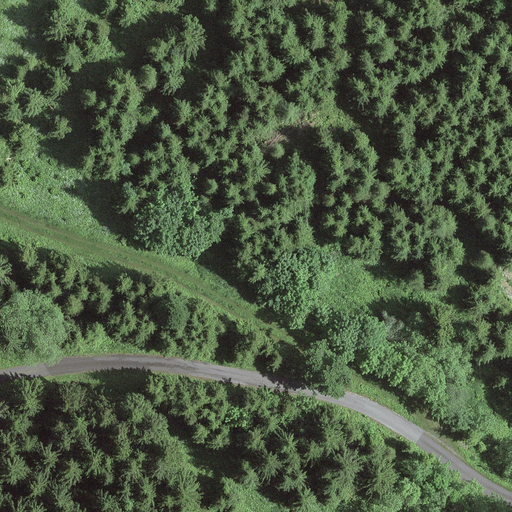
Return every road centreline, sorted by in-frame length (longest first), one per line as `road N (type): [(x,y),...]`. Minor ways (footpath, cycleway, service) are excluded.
road 1 (unclassified): [(511,493),(370,405),(299,387),(123,362),(0,379)]
road 2 (track): [(0,207),(159,268),(409,403),(452,458)]
